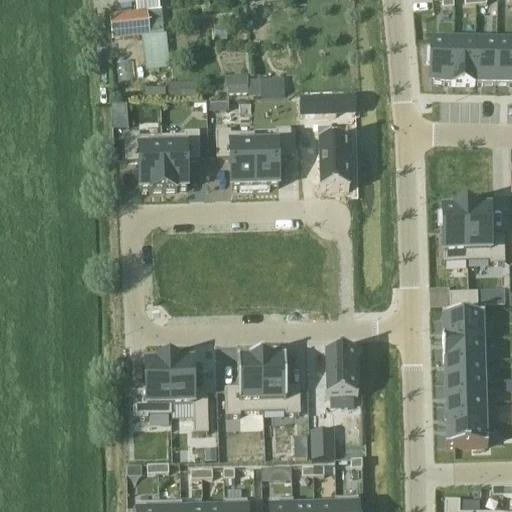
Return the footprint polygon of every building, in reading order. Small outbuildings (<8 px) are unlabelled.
[(133,0),(136,13),(108,17),(111,43),(149,39),(162,37),(159,13),(157,0),(133,0)] [(473,0),(466,0),(464,0),(464,9),(475,8),(473,0)] [(485,0),(473,0),(475,8),(486,7),(485,0)] [(452,1),(441,2),(442,11),(453,10),(452,1)] [(426,51),(425,67),(429,67),(429,86),(430,86),(430,85),(450,86),(451,86),(452,46),(431,46),(431,45),(430,45),(430,51),(426,51)] [(450,86),(450,87),(474,87),(474,86),(473,86),(474,46),(452,46),(451,86),(450,86)] [(474,46),(473,86),(474,86),(495,87),(495,47),(474,46)] [(511,47),(495,47),(495,87),(511,87),(511,47)] [(247,79),(226,80),(227,97),(247,96),(247,79)] [(283,82),(259,83),(260,100),(284,99),(283,82)] [(188,96),(188,87),(198,87),(198,85),(169,85),(170,97),(188,96)] [(143,102),(163,102),(163,93),(143,94),(143,102)] [(330,109),(296,110),(296,129),(331,128),(330,109)] [(254,147),(252,147),(254,194),(269,194),(269,190),(278,190),(277,161),(290,161),(289,133),(275,133),(275,146),(254,147)] [(331,133),(317,133),(319,195),(348,194),(347,161),(350,161),(350,149),(347,149),(346,144),(331,145),(331,133)] [(230,134),(215,135),(215,163),(229,162),(230,191),(239,191),(239,195),(254,194),(252,147),(254,147),(253,137),(230,138),(230,134)] [(183,139),(161,140),(163,195),(176,194),(176,193),(187,193),(186,164),(199,163),(198,135),(183,136),(183,139)] [(138,137),(123,137),(124,165),(138,165),(138,194),(149,194),(149,195),(163,195),(161,140),(138,140),(138,137)] [(441,215),(437,215),(437,228),(441,228),(442,266),(466,265),(465,210),(451,210),(451,212),(441,212),(441,215)] [(478,210),(465,210),(466,265),(489,265),(489,268),(504,268),(503,239),(489,240),(489,211),(478,211),(478,210)] [(476,297),(449,298),(449,311),(476,310),(476,297)] [(483,319),(441,320),(441,321),(442,321),(442,342),(442,343),(482,342),(482,320),(483,320),(483,319)] [(442,342),(441,342),(442,365),(443,365),(443,364),(483,363),(482,342),(442,343),(442,342)] [(356,355),(323,356),(323,357),(325,357),(326,401),(324,401),(324,402),(357,401),(357,400),(355,400),(354,357),(356,357),(356,355)] [(273,360),(260,361),(261,396),(262,416),(284,415),(284,419),(299,418),(299,390),(285,391),(284,362),(273,362),(273,360)] [(237,392),(224,392),(224,420),(239,420),(239,417),(262,416),(261,396),(260,361),(247,361),(247,363),(236,363),(237,392)] [(145,395),(131,395),(132,423),(147,423),(147,419),(171,419),(170,409),(169,409),(169,398),(168,363),(154,364),(154,365),(144,365),(145,395)] [(182,363),(168,363),(169,398),(169,409),(170,409),(192,408),(193,437),(208,437),(206,393),(193,393),(192,364),(182,364),(182,363)] [(483,363),(443,364),(443,365),(444,386),(484,385),(483,363)] [(484,385),(444,386),(444,407),(484,406),(484,385)] [(484,406),(444,407),(445,429),(485,428),(484,406)] [(446,450),(444,450),(444,452),(487,450),(487,449),(485,449),(485,428),(445,429),(446,450)] [(361,464),(350,464),(350,473),(361,472),(361,464)] [(168,468),(157,469),(158,478),(168,477),(168,468)] [(157,469),(146,469),(146,478),(158,478),(157,469)] [(323,471),(312,472),(312,481),(323,480),(323,471)] [(290,472),(279,472),(279,481),(290,481),(290,472)] [(312,472),(301,472),(301,481),(312,481),(312,472)] [(201,474),(190,475),(190,484),(201,483),(201,474)] [(211,474),(201,474),(201,483),(211,483),(211,474)] [(233,474),(222,474),(223,483),(233,483),(233,474)] [(502,491),(491,492),(491,500),(502,500),(502,491)] [(511,491),(502,491),(502,500),(511,499),(511,491)] [(357,511),(357,501),(334,502),(334,511),(335,511),(334,511),(357,511)] [(292,511),(292,503),(268,503),(268,511),(292,511)]
